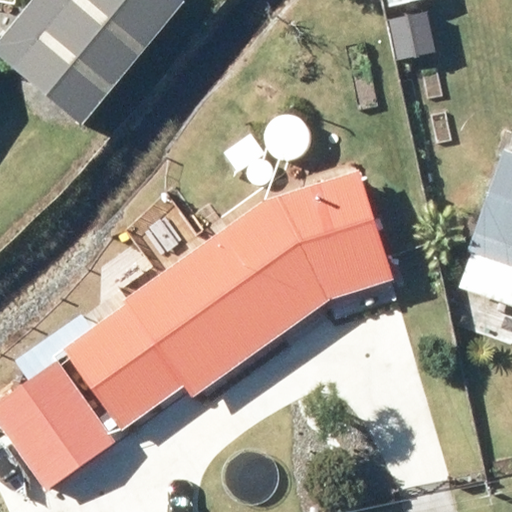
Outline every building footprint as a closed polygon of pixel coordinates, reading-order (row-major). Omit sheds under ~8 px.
[(188,0),(39,0),(0,48),(0,53),(90,127),(192,3),(188,0)] [(392,0),(394,10),(434,0),(392,0)] [(429,7),(395,12),(402,56),(436,51),(429,7)] [(261,83),(243,103),(269,128),(288,108),(261,83)] [(511,152),(509,151),(464,289),(511,304),(511,152)] [(331,296),(396,278),(366,173),(282,197),(69,350),(127,431),(191,386),(199,398),(335,301),(331,296)] [(0,402),(0,419),(50,493),(121,445),(64,360),(0,402)]
